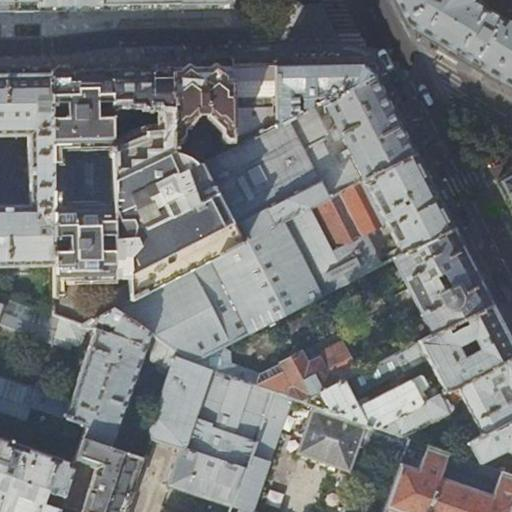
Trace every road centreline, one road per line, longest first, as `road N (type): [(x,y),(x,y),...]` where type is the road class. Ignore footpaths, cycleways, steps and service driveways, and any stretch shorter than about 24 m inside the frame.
road 1 (residential): [(366,27),(0,45)]
road 2 (tertiary): [(511,277),(394,50)]
road 3 (residential): [(511,119),(394,50)]
